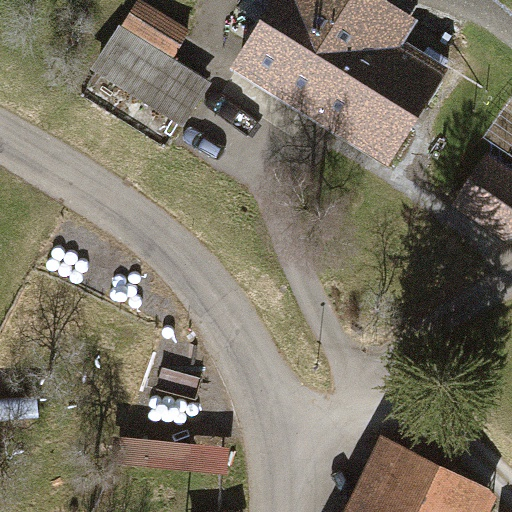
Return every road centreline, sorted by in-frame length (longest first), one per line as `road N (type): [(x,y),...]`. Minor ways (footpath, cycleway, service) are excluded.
road 1 (track): [(231,0),(220,12),(215,64),(368,411),(442,445),(511,503)]
road 2 (unclassified): [(272,511),(277,446),(248,356),(197,278),(146,229),(0,136)]
road 3 (track): [(277,446),(368,411),(463,309),(511,293)]
